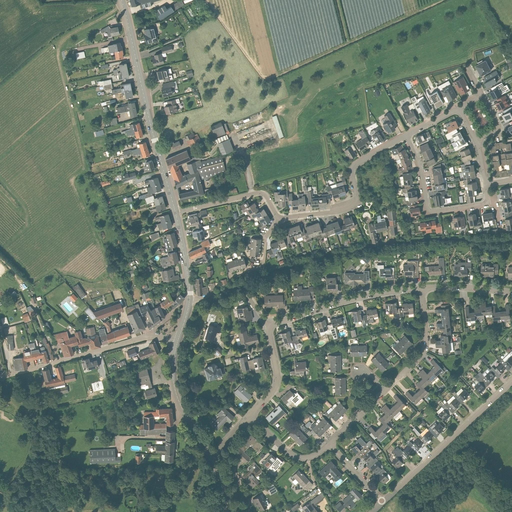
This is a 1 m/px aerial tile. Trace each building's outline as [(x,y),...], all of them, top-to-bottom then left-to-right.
[(129,0),(131,6),(140,4),(141,8),(152,5),(151,2),(157,0),(129,0)] [(179,0),(167,7),(165,4),(155,10),(160,18),(185,5),(182,0),(179,0)] [(189,6),(183,10),(190,21),(196,17),(189,6)] [(110,29),(108,26),(100,31),(101,33),(102,33),(107,31),(108,38),(109,41),(112,40),(111,35),(119,34),(117,27),(110,29)] [(157,41),(153,27),(144,29),(145,30),(146,29),(147,35),(144,35),(146,43),(157,41)] [(109,52),(115,51),(122,50),(121,46),(120,46),(120,42),(109,45),(108,45),(108,46),(109,52)] [(112,60),(123,57),(122,54),(123,54),(122,50),(115,51),(116,56),(111,57),(112,60)] [(163,63),(162,58),(161,54),(160,54),(154,55),(154,57),(151,58),(153,65),(163,63)] [(478,64),(475,66),(481,76),(491,70),(485,60),(483,62),(482,60),(478,63),(478,64)] [(126,67),(126,64),(126,63),(119,65),(120,68),(116,68),(117,69),(113,70),(113,73),(127,70),(126,67)] [(166,69),(157,72),(159,79),(163,78),(164,81),(174,79),(172,74),(170,68),(166,70),(166,69)] [(128,73),(127,70),(113,73),(114,76),(118,75),(118,76),(121,76),(122,78),(129,77),(128,77),(128,73)] [(495,76),(499,74),(497,70),(484,77),(486,81),(484,82),(487,87),(497,82),(495,78),(496,77),(495,76)] [(463,77),(453,82),(458,92),(460,91),(461,94),(465,92),(464,91),(466,90),(466,91),(470,89),(463,77)] [(161,89),(163,96),(172,94),(171,90),(175,89),(173,82),(162,85),(163,88),(161,89)] [(502,94),(500,92),(506,89),(502,82),(491,88),(492,91),(490,92),(493,99),(502,94)] [(130,86),(129,83),(130,83),(120,85),(120,88),(111,90),(112,94),(117,93),(131,90),(130,86)] [(457,96),(450,84),(445,87),(444,84),(438,87),(443,97),(446,96),(447,97),(447,96),(449,96),(448,97),(450,100),(457,96)] [(132,96),(132,93),(131,90),(117,93),(118,95),(122,95),(125,95),(126,98),(133,97),(132,96)] [(444,103),(437,91),(429,95),(427,91),(424,92),(433,109),(431,104),(434,102),(437,107),(444,103)] [(505,95),(497,99),(498,102),(497,103),(496,103),(499,110),(510,104),(508,102),(505,95)] [(422,110),(424,114),(431,110),(425,99),(418,102),(415,96),(411,98),(416,109),(417,109),(416,108),(419,107),(421,110),(422,110)] [(166,114),(178,110),(175,99),(167,101),(168,106),(164,107),(166,114)] [(136,115),(134,102),(124,105),(116,107),(118,113),(130,110),(131,116),(136,115)] [(410,110),(406,104),(401,107),(405,113),(404,113),(410,124),(418,120),(412,109),(410,110)] [(511,106),(503,111),(504,114),(502,115),(505,122),(511,117),(511,106)] [(477,122),(485,125),(488,118),(482,115),(484,112),(477,109),(474,117),(479,119),(477,122)] [(392,124),(395,123),(389,113),(384,116),(387,121),(383,124),(384,126),(383,127),(386,131),(387,131),(388,133),(391,132),(393,132),(393,131),(393,130),(395,129),(392,124)] [(276,115),(273,116),(280,138),(283,137),(276,115)] [(456,128),(458,127),(459,127),(458,124),(456,120),(446,123),(449,132),(456,128)] [(121,135),(126,133),(141,129),(139,122),(129,125),(130,129),(121,132),(121,135)] [(221,122),(211,126),(213,133),(211,134),(213,138),(215,137),(225,133),(221,122)] [(370,132),(376,143),(381,140),(382,142),(387,139),(379,127),(370,132)] [(455,141),(463,137),(460,131),(458,132),(456,128),(449,132),(445,134),(448,139),(453,137),(455,141)] [(143,136),(141,129),(126,133),(127,136),(132,134),(132,135),(135,134),(136,137),(143,136)] [(194,135),(194,133),(185,137),(189,146),(190,145),(192,148),(202,144),(198,135),(197,134),(194,135)] [(426,137),(424,133),(416,137),(418,142),(417,142),(418,145),(428,140),(427,137),(426,137)] [(233,150),(229,139),(228,139),(227,135),(216,139),(222,155),(228,152),(233,150)] [(360,150),(368,146),(367,144),(370,142),(366,137),(356,143),(360,150)] [(465,146),(468,145),(466,139),(465,140),(463,137),(455,141),(457,145),(453,147),(456,151),(460,149),(465,146)] [(137,149),(132,150),(132,153),(147,148),(145,141),(138,144),(139,147),(137,148),(137,149)] [(174,143),(171,145),(172,146),(174,150),(181,146),(179,141),(174,143)] [(502,159),(502,154),(496,155),(495,149),(501,148),(500,142),(496,143),(496,145),(495,145),(495,146),(490,146),(492,161),(502,159)] [(502,154),(502,159),(511,157),(511,152),(510,143),(506,144),(505,143),(504,143),(503,142),(500,142),(501,148),(506,147),(506,153),(502,154)] [(428,143),(420,146),(422,151),(430,147),(428,143)] [(344,150),(349,159),(355,155),(353,151),(356,149),(352,144),(350,146),(350,147),(344,150)] [(397,153),(400,159),(407,155),(404,149),(402,150),(400,146),(391,150),(393,155),(397,153)] [(466,149),(465,146),(460,149),(460,151),(462,156),(471,153),(469,148),(466,149)] [(430,147),(422,151),(424,156),(432,152),(430,147)] [(147,148),(132,153),(133,155),(138,154),(139,155),(141,154),(142,157),(149,155),(147,148)] [(165,159),(169,168),(178,165),(191,160),(187,150),(165,159)] [(432,152),(424,156),(426,161),(434,157),(432,152)] [(465,164),(470,162),(469,159),(472,158),(471,153),(462,156),(465,164)] [(200,162),(200,160),(202,159),(201,155),(192,158),(193,162),(187,164),(189,173),(182,175),(178,165),(169,168),(172,175),(174,179),(177,187),(188,182),(191,180),(192,181),(200,179),(226,173),(222,157),(200,162)] [(398,171),(402,170),(407,169),(409,169),(408,163),(411,162),(407,155),(400,159),(402,162),(400,163),(401,167),(402,168),(398,168),(398,171)] [(436,162),(434,157),(426,161),(428,166),(436,162)] [(511,172),(511,157),(502,159),(503,165),(508,164),(509,169),(504,170),(505,176),(509,176),(509,174),(510,174),(510,173),(511,172)] [(505,176),(504,170),(499,171),(498,166),(503,165),(502,159),(492,161),(495,175),(499,175),(500,175),(501,175),(502,177),(505,176)] [(154,169),(152,160),(143,163),(144,166),(143,167),(145,171),(154,169)] [(465,171),(475,170),(474,164),(471,165),(470,162),(465,164),(465,166),(464,166),(465,171)] [(433,169),(433,174),(442,173),(445,172),(445,169),(442,170),(441,167),(440,163),(433,167),(433,169)] [(400,179),(403,179),(412,178),(411,172),(408,173),(407,169),(402,170),(403,177),(399,177),(400,179)] [(475,170),(465,171),(466,174),(463,175),(463,177),(464,180),(470,179),(470,176),(475,175),(475,170)] [(346,184),(344,177),(341,178),(342,181),(335,183),(335,185),(336,184),(340,196),(346,194),(343,185),(346,184)] [(151,186),(159,184),(158,180),(157,180),(157,178),(145,181),(145,184),(150,182),(151,186)] [(404,185),(404,186),(404,188),(410,187),(410,183),(412,183),(412,178),(403,179),(400,179),(401,185),(404,185)] [(200,180),(200,179),(192,181),(194,190),(195,190),(195,194),(196,196),(199,196),(203,195),(200,180)] [(468,189),(478,188),(477,182),(471,183),(470,179),(464,180),(465,187),(468,186),(468,189)] [(159,184),(151,186),(152,190),(147,191),(148,194),(161,190),(160,188),(159,184)] [(333,198),(340,196),(336,184),(335,185),(326,187),(328,194),(332,193),(333,198)] [(404,193),(407,193),(408,196),(416,195),(416,190),(413,190),(412,187),(410,187),(404,188),(402,188),(402,191),(404,193)] [(507,197),(511,196),(511,187),(500,189),(501,195),(502,194),(502,195),(504,194),(507,194),(507,197)] [(307,193),(308,201),(311,200),(312,207),(319,206),(318,197),(314,198),(314,196),(312,196),(311,190),(309,191),(309,188),(307,188),(307,193)] [(466,193),(467,200),(468,203),(474,202),(474,199),(475,199),(475,195),(479,194),(478,188),(468,189),(469,193),(466,193)] [(180,199),(196,196),(195,194),(195,190),(194,190),(178,193),(180,199)] [(436,198),(435,198),(434,198),(434,199),(435,205),(447,203),(446,198),(445,198),(444,194),(446,194),(446,190),(437,192),(438,195),(435,195),(436,198)] [(284,194),(279,194),(279,192),(274,192),(274,196),(275,196),(275,200),(278,200),(278,206),(285,206),(285,203),(285,200),(288,200),(287,194),(287,193),(287,191),(284,191),(284,194)] [(292,194),(287,194),(288,200),(288,202),(291,202),(292,209),(299,208),(298,198),(297,198),(297,199),(292,200),(292,194)] [(318,197),(319,206),(324,205),(324,204),(326,204),(326,202),(331,202),(328,194),(321,195),(321,197),(318,197)] [(154,198),(153,195),(145,198),(147,204),(155,201),(155,205),(163,202),(162,198),(161,196),(154,198)] [(407,206),(410,205),(415,204),(415,201),(417,200),(416,195),(408,196),(408,200),(406,201),(407,206)] [(155,205),(156,208),(150,210),(152,216),(159,214),(158,211),(165,208),(164,206),(165,206),(163,202),(155,205)] [(254,202),(254,203),(253,203),(249,205),(247,202),(240,206),(243,210),(245,209),(248,214),(255,210),(257,209),(254,203),(254,202)] [(418,204),(415,204),(410,205),(411,208),(410,208),(411,215),(411,216),(415,216),(415,215),(420,214),(418,207),(418,204)] [(511,205),(503,207),(504,212),(505,212),(507,212),(507,211),(508,211),(509,215),(511,214),(511,205)] [(256,217),(257,220),(267,214),(263,208),(257,212),(255,210),(248,214),(252,220),(256,217)] [(397,234),(397,231),(400,230),(399,222),(396,223),(395,219),(396,219),(395,209),(387,210),(388,220),(389,220),(391,235),(397,234)] [(200,223),(199,224),(197,213),(188,215),(191,225),(196,224),(197,227),(196,228),(201,227),(200,223)] [(380,215),(378,215),(378,213),(376,214),(377,218),(377,219),(378,223),(374,224),(376,231),(387,229),(385,218),(381,219),(380,215)] [(161,220),(162,223),(170,220),(168,216),(167,214),(155,217),(156,220),(156,221),(161,220)] [(270,220),(267,214),(257,220),(258,220),(259,219),(262,224),(258,226),(261,230),(267,226),(265,223),(270,220)] [(474,226),(481,225),(480,217),(476,218),(476,214),(468,215),(470,225),(474,224),(474,226)] [(342,226),(345,232),(350,230),(349,228),(354,226),(351,216),(343,219),(345,225),(342,226)] [(460,216),(458,217),(453,217),(455,226),(461,225),(461,228),(465,227),(463,217),(460,217),(460,216)] [(158,230),(171,226),(170,224),(171,224),(170,220),(162,223),(163,226),(158,227),(158,230)] [(341,233),(345,232),(342,226),(340,227),(338,221),(331,223),(335,232),(340,230),(341,233)] [(431,232),(430,228),(435,227),(436,232),(442,231),(441,223),(435,224),(434,221),(429,221),(429,222),(425,223),(425,222),(420,223),(421,229),(425,229),(426,232),(431,232)] [(326,236),(323,228),(323,227),(320,228),(318,222),(312,224),(315,235),(320,233),(321,236),(321,235),(322,238),(326,236)] [(326,227),(323,228),(326,236),(329,235),(329,234),(335,232),(331,223),(326,225),(326,227)] [(374,223),(368,225),(372,243),(377,242),(375,231),(376,231),(374,224),(374,223)] [(310,237),(315,235),(312,224),(305,227),(307,232),(305,233),(306,237),(308,243),(312,241),(311,239),(310,237)] [(299,225),(293,227),(295,234),(297,239),(302,237),(303,238),(306,237),(305,233),(304,231),(302,232),(299,225)] [(291,235),(295,234),(293,227),(286,229),(288,235),(286,236),(287,240),(288,243),(294,241),(291,235)] [(197,236),(198,240),(203,239),(202,230),(192,232),(194,237),(197,236)] [(167,252),(168,251),(173,250),(172,247),(177,245),(173,232),(167,234),(168,241),(165,242),(164,242),(167,252)] [(288,243),(287,240),(284,241),(283,236),(282,236),(276,238),(277,241),(281,250),(287,248),(286,247),(289,246),(288,243)] [(191,258),(201,253),(208,250),(207,248),(211,246),(208,240),(201,243),(203,247),(189,253),(191,258)] [(272,249),(269,250),(271,258),(279,255),(281,255),(282,255),(280,250),(281,250),(277,241),(270,244),(272,249)] [(177,264),(180,264),(181,263),(180,257),(177,258),(177,257),(176,257),(175,252),(168,254),(168,257),(160,258),(162,267),(171,266),(177,264)] [(207,253),(202,255),(204,258),(195,261),(196,265),(213,260),(211,255),(208,256),(207,253)] [(246,267),(243,257),(238,259),(241,269),(246,267)] [(438,258),(438,266),(424,267),(425,271),(428,271),(429,275),(437,275),(437,273),(439,273),(439,274),(444,274),(443,258),(438,258)] [(232,261),(235,270),(241,269),(238,259),(232,261)] [(403,264),(403,275),(411,275),(411,277),(418,277),(418,260),(407,261),(407,264),(403,264)] [(235,270),(232,261),(227,262),(229,272),(235,270)] [(454,275),(467,275),(467,270),(470,270),(470,262),(464,262),(464,266),(454,266),(454,275)] [(490,264),(481,264),(481,275),(489,275),(489,276),(494,276),(494,273),(498,273),(498,264),(493,264),(493,266),(490,266),(490,264)] [(390,269),(384,269),(384,265),(377,265),(377,270),(379,270),(380,277),(388,277),(388,279),(394,279),(393,271),(390,271),(390,269)] [(174,276),(173,268),(165,269),(167,281),(179,279),(178,275),(174,276)] [(365,280),(368,280),(368,272),(364,272),(364,274),(357,274),(357,275),(351,275),(350,273),(348,273),(345,273),(345,283),(349,283),(349,284),(354,284),(354,283),(365,283),(365,280)] [(333,291),(338,291),(337,284),(335,284),(335,277),(325,277),(325,284),(326,284),(326,289),(331,289),(331,288),(333,288),(333,291)] [(201,278),(196,279),(196,284),(194,284),(195,288),(197,287),(198,295),(208,294),(207,287),(202,287),(201,278)] [(78,283),(73,287),(82,299),(87,295),(78,283)] [(293,292),(294,300),(310,299),(309,295),(312,295),(312,287),(308,287),(308,289),(302,289),(302,286),(297,286),(297,290),(297,292),(293,292)] [(145,293),(149,304),(153,303),(151,297),(152,297),(150,291),(145,293)] [(185,296),(185,293),(183,291),(181,294),(180,293),(174,301),(175,302),(177,300),(178,301),(179,303),(184,298),(185,296)] [(73,293),(70,296),(74,301),(78,298),(73,293)] [(140,315),(140,316),(142,316),(145,314),(144,313),(151,310),(150,310),(150,308),(148,305),(149,304),(145,293),(144,293),(141,294),(144,302),(145,301),(147,306),(139,308),(138,304),(134,305),(136,311),(136,310),(140,315)] [(166,294),(165,294),(165,295),(164,296),(165,297),(166,299),(170,304),(172,306),(173,304),(172,303),(174,301),(169,293),(166,294)] [(285,307),(284,300),(282,300),(282,297),(264,298),(264,305),(266,304),(266,308),(271,308),(271,306),(275,306),(275,304),(278,304),(278,307),(285,307)] [(164,308),(170,304),(166,299),(161,302),(164,308)] [(484,314),(482,301),(479,301),(480,307),(474,308),(475,312),(475,320),(484,319),(484,314)] [(485,301),(482,301),(484,314),(492,313),(491,306),(486,307),(486,303),(485,301)] [(400,317),(399,309),(396,310),(396,306),(397,306),(396,302),(385,304),(385,310),(388,310),(389,314),(393,313),(393,318),(395,317),(396,320),(400,319),(400,317)] [(99,319),(102,318),(102,317),(122,310),(120,303),(93,312),(97,316),(97,317),(99,319)] [(403,316),(403,315),(413,313),(413,315),(414,315),(412,303),(406,304),(406,303),(406,304),(402,304),(402,309),(399,309),(400,317),(403,316)] [(150,310),(151,310),(154,317),(158,315),(160,320),(164,317),(159,304),(158,305),(158,306),(150,310)] [(442,317),(449,317),(448,304),(441,305),(442,308),(435,309),(435,313),(441,312),(442,317)] [(506,311),(501,311),(501,318),(510,317),(509,304),(505,305),(506,311)] [(29,312),(31,317),(36,315),(33,310),(32,311),(30,306),(27,308),(29,312)] [(241,321),(248,320),(250,319),(249,316),(247,306),(236,309),(238,318),(240,318),(241,321)] [(492,319),(501,318),(501,311),(495,312),(495,306),(491,306),(492,313),(492,319)] [(89,307),(85,311),(93,320),(97,317),(97,316),(93,312),(89,307)] [(475,320),(475,312),(469,313),(469,307),(465,307),(466,320),(475,320)] [(363,324),(365,323),(364,316),(361,317),(359,310),(360,310),(360,309),(349,312),(352,311),(354,321),(361,319),(362,324),(363,324)] [(377,316),(376,309),(366,311),(367,315),(364,316),(365,323),(374,322),(372,317),(377,316)] [(24,321),(30,319),(26,310),(20,312),(24,321)] [(135,332),(145,329),(140,316),(140,315),(136,310),(136,311),(127,314),(135,332)] [(149,329),(160,320),(158,315),(154,317),(151,310),(144,313),(145,314),(146,314),(149,319),(145,321),(149,329)] [(329,326),(331,333),(334,341),(339,340),(337,328),(335,328),(335,327),(343,324),(341,317),(335,319),(335,318),(334,318),(335,319),(331,320),(332,325),(329,326)] [(437,327),(450,325),(449,317),(442,317),(443,323),(436,323),(437,327)] [(314,323),(317,322),(321,335),(328,333),(328,334),(331,333),(329,326),(326,326),(324,320),(325,319),(314,323)] [(105,326),(104,326),(108,342),(130,334),(127,326),(109,333),(107,326),(110,324),(107,321),(103,323),(105,326)] [(208,339),(213,341),(216,332),(219,333),(221,326),(217,325),(216,326),(209,324),(205,336),(209,337),(208,339)] [(443,329),(444,334),(451,334),(450,325),(437,327),(437,330),(443,329)] [(108,342),(104,326),(102,327),(102,328),(98,330),(102,343),(108,342)] [(87,334),(90,334),(90,336),(95,335),(93,327),(86,328),(87,334)] [(237,329),(242,348),(249,346),(249,345),(258,343),(256,335),(245,338),(245,335),(247,335),(246,331),(245,331),(244,327),(237,329)] [(296,336),(294,337),(297,349),(298,350),(300,349),(302,345),(299,343),(298,339),(307,335),(305,328),(299,330),(299,329),(299,330),(295,332),(296,336)] [(82,338),(80,330),(74,332),(75,335),(71,337),(72,338),(73,345),(74,344),(78,343),(79,346),(90,343),(88,338),(85,339),(85,338),(82,338)] [(284,343),(288,342),(290,347),(293,347),(294,350),(297,349),(294,337),(291,338),(288,331),(289,331),(278,334),(281,333),(284,343)] [(68,338),(67,332),(66,332),(55,334),(51,336),(52,341),(56,339),(62,338),(63,341),(72,338),(71,337),(68,338)] [(92,349),(100,347),(96,335),(95,335),(90,336),(90,334),(87,334),(88,338),(90,343),(92,349)] [(451,334),(444,334),(441,335),(441,340),(435,341),(436,344),(449,343),(452,342),(451,334)] [(47,344),(44,337),(41,339),(44,345),(46,351),(49,360),(53,358),(48,343),(47,344)] [(406,349),(412,343),(405,337),(399,342),(406,349)] [(70,345),(73,345),(72,338),(63,341),(62,338),(56,339),(58,344),(60,343),(65,357),(73,354),(70,345)] [(153,351),(154,354),(159,352),(155,341),(150,344),(149,345),(150,348),(152,352),(153,351)] [(394,348),(400,354),(406,349),(399,342),(394,348)] [(442,347),(443,352),(450,352),(449,343),(436,344),(436,347),(442,347)] [(351,346),(350,356),(353,356),(358,356),(358,346),(358,344),(356,344),(356,346),(351,346)] [(358,346),(358,356),(359,356),(362,356),(366,356),(367,346),(358,346)] [(33,359),(42,357),(44,362),(44,363),(49,361),(45,351),(44,347),(39,348),(41,352),(40,352),(39,348),(30,350),(33,359)] [(217,356),(219,355),(223,352),(217,347),(214,350),(215,351),(214,352),(217,356)] [(152,352),(150,348),(138,353),(141,359),(154,354),(153,351),(152,352)] [(137,354),(134,349),(127,352),(129,357),(137,354)] [(24,351),(23,352),(24,356),(21,357),(12,359),(15,371),(27,368),(26,361),(33,359),(30,350),(24,351)] [(501,363),(506,368),(508,371),(508,370),(511,368),(509,367),(511,364),(511,356),(509,353),(500,362),(501,363)] [(376,366),(383,359),(378,354),(371,360),(372,362),(373,362),(376,366)] [(328,363),(331,363),(340,363),(340,361),(340,355),(330,356),(330,355),(328,355),(328,363)] [(247,362),(246,356),(240,358),(242,372),(249,370),(248,368),(254,367),(255,372),(264,370),(262,357),(253,359),(253,360),(247,362)] [(99,367),(97,360),(89,362),(88,358),(81,360),(82,364),(85,363),(85,367),(87,367),(87,370),(99,367)] [(388,363),(383,359),(376,366),(378,368),(382,371),(382,372),(389,365),(391,363),(389,362),(388,363)] [(436,376),(439,373),(441,374),(444,372),(442,370),(443,369),(433,359),(430,362),(434,366),(431,370),(436,376)] [(289,371),(290,375),(303,374),(303,370),(306,369),(305,361),(295,363),(295,371),(289,371)] [(331,372),(340,371),(340,369),(340,363),(331,363),(331,372)] [(491,370),(496,376),(498,378),(501,375),(499,374),(506,368),(501,363),(495,369),(493,367),(490,369),(491,371),(491,370)] [(215,365),(214,364),(210,365),(211,368),(209,369),(209,367),(204,368),(208,379),(211,378),(210,377),(211,377),(212,377),(212,378),(216,377),(216,376),(225,373),(223,368),(220,370),(219,368),(217,369),(216,365),(215,365)] [(65,387),(64,382),(63,377),(62,373),(60,366),(55,367),(57,375),(58,378),(51,379),(49,369),(42,370),(46,387),(47,386),(48,392),(38,394),(39,398),(49,396),(68,392),(66,386),(65,387)] [(146,374),(146,371),(147,370),(147,368),(135,372),(139,387),(151,384),(149,378),(148,378),(147,375),(147,374),(146,374)] [(436,376),(431,370),(427,374),(423,369),(420,371),(431,383),(437,377),(436,376)] [(491,370),(491,371),(484,376),(482,374),(480,377),(488,385),(490,383),(489,381),(496,376),(491,370)] [(431,383),(420,371),(418,374),(422,378),(418,382),(424,388),(424,387),(427,384),(431,385),(432,384),(431,383)] [(345,378),(345,377),(335,378),(335,387),(345,387),(345,386),(345,383),(345,378)] [(488,385),(480,377),(477,379),(479,382),(474,386),(480,393),(486,388),(485,388),(488,385)] [(104,389),(101,381),(96,383),(98,391),(104,389)] [(420,389),(416,392),(421,398),(428,391),(424,387),(424,388),(418,382),(416,384),(420,389)] [(243,387),(240,385),(236,390),(242,396),(240,398),(245,403),(251,397),(246,393),(247,391),(248,392),(250,390),(245,385),(243,387)] [(157,397),(155,388),(145,391),(146,397),(152,396),(152,398),(157,397)] [(453,396),(455,398),(460,403),(461,404),(462,404),(464,402),(463,400),(469,394),(465,389),(458,395),(456,393),(454,395),(453,396)] [(297,392),(295,394),(295,393),(294,395),(290,390),(280,398),(285,404),(291,399),(296,405),(302,401),(301,401),(303,399),(297,392)] [(421,398),(416,392),(412,396),(408,391),(405,394),(415,403),(421,398)] [(405,404),(396,395),(393,397),(397,401),(393,405),(399,411),(405,404)] [(454,409),(460,403),(455,398),(449,404),(447,402),(444,404),(452,413),(455,410),(454,409)] [(340,403),(335,408),(341,415),(347,410),(340,403)] [(399,411),(393,405),(390,409),(385,404),(383,407),(393,417),(392,417),(394,419),(397,416),(400,412),(399,411)] [(450,415),(452,413),(444,404),(442,406),(441,407),(444,409),(439,414),(445,420),(450,416),(450,415)] [(265,417),(270,422),(273,420),(275,422),(285,413),(278,405),(277,406),(275,409),(276,410),(273,413),(272,411),(273,411),(272,411),(265,417)] [(220,416),(211,425),(217,430),(226,420),(229,422),(234,417),(224,407),(217,413),(220,416)] [(385,413),(381,417),(390,427),(390,426),(392,424),(390,422),(391,421),(390,419),(392,417),(393,417),(383,407),(381,409),(385,413)] [(159,416),(166,416),(167,425),(173,424),(172,419),(170,419),(169,415),(171,414),(172,414),(171,408),(156,409),(156,411),(143,412),(144,416),(143,416),(144,429),(166,428),(166,424),(153,425),(152,416),(156,415),(156,416),(159,416)] [(329,414),(335,421),(341,415),(335,408),(329,414)] [(390,427),(381,417),(378,419),(383,424),(379,427),(384,433),(391,427),(390,426),(390,427)] [(324,418),(318,424),(325,431),(331,425),(324,418)] [(310,427),(313,429),(319,437),(325,431),(318,424),(317,425),(314,422),(310,427)] [(429,430),(433,435),(436,438),(438,435),(437,434),(444,428),(439,423),(437,425),(435,423),(428,429),(429,430)] [(296,426),(289,434),(294,440),(302,432),(296,426)] [(378,439),(381,436),(384,439),(387,436),(384,433),(379,427),(375,431),(371,427),(368,429),(378,439)] [(166,431),(166,428),(144,429),(140,429),(141,435),(159,434),(159,433),(165,433),(165,434),(166,434),(166,445),(156,444),(156,453),(165,453),(165,461),(171,460),(172,459),(173,456),(173,441),(174,431),(166,431)] [(433,435),(429,430),(423,436),(421,434),(420,434),(418,437),(419,437),(418,437),(423,443),(426,445),(428,443),(427,441),(433,435)] [(300,445),(307,438),(302,432),(294,440),(300,445)] [(241,459),(244,463),(245,463),(249,458),(244,452),(250,445),(257,451),(262,446),(256,440),(257,440),(250,434),(242,442),(243,442),(240,445),(241,446),(239,447),(238,446),(232,451),(238,457),(240,456),(242,458),(241,459)] [(359,456),(367,447),(369,446),(372,443),(369,440),(366,443),(360,437),(357,440),(355,442),(356,444),(351,448),(356,454),(356,453),(359,456)] [(409,446),(413,450),(416,453),(416,452),(418,450),(417,449),(423,443),(418,437),(412,443),(411,441),(408,444),(409,445),(409,446)] [(400,450),(399,449),(397,451),(405,460),(408,457),(407,456),(413,450),(409,446),(403,452),(401,450),(400,450)] [(367,447),(359,456),(361,458),(363,457),(368,463),(373,458),(368,452),(370,450),(369,450),(367,447)] [(395,449),(395,448),(392,451),(397,457),(392,461),(398,467),(403,463),(402,463),(405,460),(397,451),(395,449)] [(115,457),(115,449),(89,450),(90,464),(121,462),(121,457),(115,457)] [(278,459),(271,453),(262,464),(267,468),(270,465),(275,470),(280,464),(280,465),(281,463),(282,462),(278,459)] [(377,460),(375,458),(375,457),(374,459),(373,458),(368,463),(366,466),(369,468),(370,467),(376,473),(381,469),(375,462),(377,460)] [(335,481),(342,475),(335,467),(336,467),(331,461),(319,472),(324,477),(330,472),(334,477),(333,478),(335,481)] [(259,474),(262,471),(255,463),(251,466),(252,467),(248,470),(249,471),(242,477),(245,479),(246,478),(248,480),(247,481),(252,488),(258,481),(254,476),(258,472),(259,474)] [(381,469),(376,473),(373,476),(374,476),(376,479),(377,477),(384,484),(389,479),(386,476),(388,474),(382,468),(381,469)] [(301,473),(298,470),(293,475),(298,481),(292,487),(297,493),(304,486),(307,489),(312,484),(309,480),(308,481),(303,476),(304,475),(303,476),(302,474),(301,473)] [(277,491),(273,485),(267,488),(270,495),(277,491)] [(357,499),(357,500),(358,499),(361,496),(354,488),(350,491),(352,493),(343,501),(345,503),(346,502),(347,504),(349,505),(348,505),(349,506),(351,508),(355,504),(353,502),(357,499)] [(266,507),(260,495),(252,499),(254,502),(255,502),(260,510),(266,507)] [(317,496),(311,501),(315,505),(320,501),(317,496)] [(314,509),(309,502),(302,508),(305,511),(317,511),(314,508),(314,509)] [(339,511),(344,507),(339,502),(335,506),(339,511)] [(290,508),(293,511),(300,506),(297,503),(290,508)]
